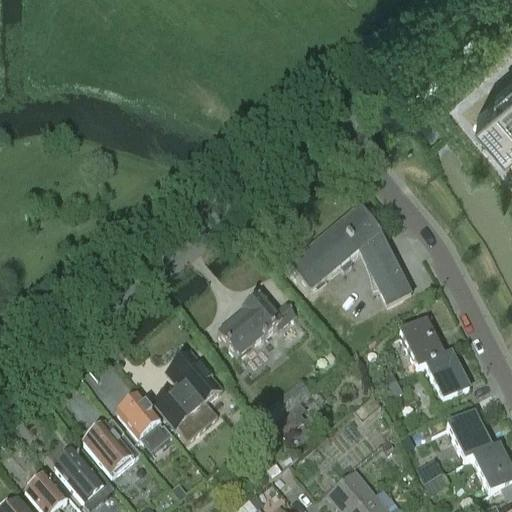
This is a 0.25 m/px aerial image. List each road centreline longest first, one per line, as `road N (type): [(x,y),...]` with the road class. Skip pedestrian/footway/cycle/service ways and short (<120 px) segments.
road 1 (residential): [(0,409),(335,130)]
road 2 (residential): [(511,390),(446,263),(371,169)]
road 3 (residential): [(335,130),(485,0)]
